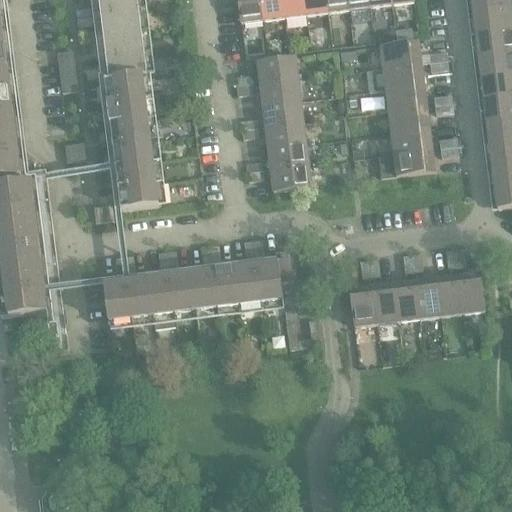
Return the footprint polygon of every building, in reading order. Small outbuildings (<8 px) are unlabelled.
[(0,0),(0,181),(29,178),(24,138),(19,136),(16,116),(21,113),(19,93),(14,92),(11,72),(16,69),(13,49),(8,47),(6,27),(10,24),(9,15),(8,5),(7,0),(0,0)] [(99,0),(110,84),(106,84),(122,215),(160,210),(144,81),(148,80),(138,0),(99,0)] [(147,0),(141,0),(152,86),(158,85),(147,0)] [(264,25),(260,0),(238,0),(242,28),(264,25)] [(282,0),(260,0),(264,25),(285,22),(282,0)] [(282,0),(285,22),(307,20),(304,0),(282,0)] [(304,0),(307,20),(329,17),(326,0),(304,0)] [(347,0),(326,0),(329,17),(350,14),(347,0)] [(369,0),(347,0),(350,14),(371,12),(369,0)] [(369,0),(371,12),(393,9),(391,0),(369,0)] [(391,0),(393,9),(415,6),(413,0),(391,0)] [(511,0),(465,0),(468,19),(511,13),(511,0)] [(77,13),(78,22),(94,20),(93,12),(77,13)] [(511,13),(468,19),(471,41),(511,35),(511,13)] [(94,20),(78,22),(79,31),(95,29),(94,20)] [(511,35),(471,41),(474,62),(511,57),(511,35)] [(381,51),(384,73),(422,68),(420,46),(381,51)] [(58,57),(60,68),(75,66),(74,55),(58,57)] [(429,58),(430,67),(448,65),(447,56),(429,58)] [(511,57),(474,62),(477,84),(511,79),(511,57)] [(258,66),(261,88),(299,84),(296,61),(258,66)] [(448,65),(430,67),(431,76),(449,74),(448,65)] [(75,66),(60,68),(61,77),(77,76),(75,66)] [(384,73),(387,94),(425,90),(422,68),(384,73)] [(78,85),(77,76),(61,77),(62,87),(78,85)] [(511,79),(477,84),(480,106),(511,102),(511,79)] [(236,82),(237,91),(253,89),(252,80),(236,82)] [(299,84),(261,88),(264,110),(302,105),(299,84)] [(78,85),(62,87),(63,97),(79,95),(78,85)] [(253,89),(237,91),(238,100),(254,98),(253,89)] [(425,90),(387,94),(389,116),(428,111),(425,90)] [(435,101),(436,110),(454,108),(452,99),(435,101)] [(511,102),(480,106),(483,128),(511,124),(511,102)] [(305,127),(302,105),(264,110),(266,132),(305,127)] [(454,108),(436,110),(437,119),(455,117),(454,108)] [(389,116),(392,137),(430,133),(428,111),(389,116)] [(241,125),(242,135),(258,133),(257,123),(241,125)] [(511,124),(483,128),(485,149),(511,145),(511,124)] [(266,132),(269,153),(307,148),(305,127),(266,132)] [(258,133),(242,135),(244,143),(259,141),(258,133)] [(392,137),(395,159),(433,154),(430,133),(392,137)] [(440,144),(441,153),(459,151),(458,142),(440,144)] [(511,145),(485,149),(488,171),(511,167),(511,145)] [(75,148),(77,165),(87,164),(85,147),(75,148)] [(77,165),(75,148),(66,149),(67,166),(77,165)] [(307,148),(269,153),(272,175),(310,170),(307,148)] [(459,151),(441,153),(442,162),(460,160),(459,151)] [(433,154),(395,159),(379,161),(382,183),(436,176),(433,154)] [(247,168),(248,178),(264,176),(263,166),(247,168)] [(511,167),(488,171),(491,192),(511,189),(511,167)] [(310,170),(272,175),(274,196),(313,192),(310,170)] [(264,176),(248,178),(249,186),(265,184),(264,176)] [(52,349),(53,358),(69,356),(65,319),(64,319),(57,269),(56,261),(51,259),(49,242),(53,238),(52,230),(53,230),(52,226),(51,218),(46,216),(44,198),(48,196),(47,187),(47,184),(0,190),(0,299),(3,320),(28,317),(30,331),(50,329),(52,349)] [(511,189),(491,192),(494,214),(511,211),(511,189)] [(104,210),(106,226),(115,225),(113,209),(104,210)] [(106,226),(104,210),(95,211),(97,227),(106,226)] [(253,246),(255,261),(264,260),(262,244),(253,246)] [(255,261),(253,246),(244,247),(247,263),(255,261)] [(210,251),(212,267),(222,266),(219,250),(210,251)] [(212,267),(210,251),(202,252),(204,268),(212,267)] [(455,254),(458,272),(467,271),(464,253),(455,254)] [(458,272),(455,254),(447,255),(449,273),(458,272)] [(168,256),(170,272),(179,271),(177,255),(168,256)] [(170,272),(168,256),(159,257),(161,273),(170,272)] [(321,350),(320,337),(318,324),(309,325),(311,343),(298,344),(291,287),(294,286),(290,258),(277,260),(278,268),(105,289),(110,328),(284,306),(290,354),(321,350)] [(413,259),(415,277),(424,276),(422,258),(413,259)] [(415,277),(413,259),(404,261),(406,278),(415,277)] [(125,261),(127,277),(136,276),(134,260),(125,261)] [(127,277),(125,261),(116,263),(118,278),(127,277)] [(370,265),(372,283),(381,282),(379,264),(370,265)] [(372,283),(370,265),(361,266),(363,284),(372,283)] [(459,280),(464,318),(486,316),(481,277),(459,280)] [(437,283),(442,321),(464,318),(459,280),(437,283)] [(442,321),(437,283),(416,285),(421,324),(442,321)] [(395,288),(399,326),(421,324),(416,285),(395,288)] [(373,291),(378,329),(399,326),(395,288),(373,291)] [(378,329),(373,291),(351,293),(356,332),(378,329)] [(179,359),(160,362),(161,371),(180,369),(179,359)] [(41,511),(76,511),(75,498),(68,492),(46,494),(40,503),(41,511)]
